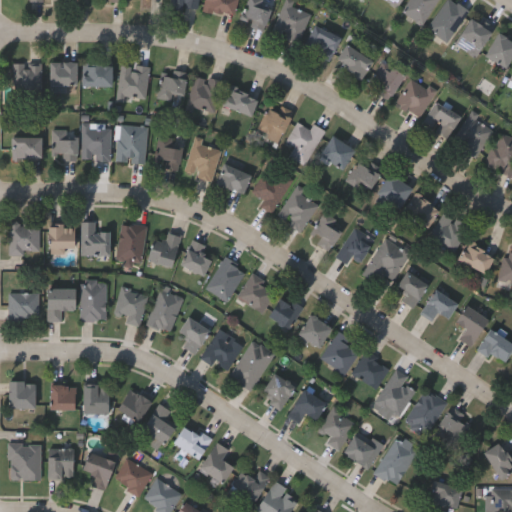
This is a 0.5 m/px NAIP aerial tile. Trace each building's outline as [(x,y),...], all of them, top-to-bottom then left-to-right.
[(197,0),(197,8),(171,7),(171,0),(197,0)] [(202,10),(203,0),(234,0),(232,15),(202,10)] [(260,0),(272,10),(255,28),(237,12),(247,0),(260,0)] [(403,0),(384,0),(397,9),(403,0)] [(400,11),(407,0),(436,0),(420,24),(400,11)] [(446,42),(425,28),(443,0),(450,0),(466,10),(446,42)] [(270,33),(282,1),(309,11),(298,43),(270,33)] [(452,41),(470,17),(490,32),(472,56),(452,41)] [(339,39),(326,60),(305,47),(318,26),(339,39)] [(511,52),(504,67),(483,55),(496,32),(511,41),(511,52)] [(359,79),(332,62),(344,43),(371,60),(359,79)] [(388,95),(367,81),(382,60),(402,75),(388,95)] [(74,61),(74,86),(63,86),(63,90),(47,90),(47,61),(74,61)] [(109,63),(109,86),(80,85),(81,62),(109,63)] [(39,63),(39,94),(11,94),(11,63),(39,63)] [(146,98),(117,97),(118,64),(147,65),(146,98)] [(184,70),(183,98),(157,97),(158,69),(184,70)] [(213,114),(185,108),(192,74),(220,80),(213,114)] [(416,118),(393,103),(410,77),(433,91),(416,118)] [(256,95),(248,115),(220,105),(227,85),(256,95)] [(460,115),(444,136),(421,119),(437,98),(460,115)] [(275,141),(254,129),(268,103),(290,115),(275,141)] [(451,141),(469,113),(493,128),(474,156),(451,141)] [(302,165),(287,155),(293,146),(283,140),(295,120),(307,128),(311,122),(324,130),(302,165)] [(79,160),(79,123),(109,123),(109,160),(79,160)] [(143,162),(116,161),(117,124),(145,125),(143,162)] [(74,129),(74,160),(50,160),(50,129),(74,129)] [(163,169),(161,158),(158,159),(154,137),(175,133),(181,166),(163,169)] [(511,136),(511,174),(485,168),(493,133),(511,136)] [(340,169),(317,153),(330,134),(353,150),(340,169)] [(10,158),(10,135),(39,135),(39,158),(10,158)] [(219,148),(211,180),(183,173),(192,136),(202,139),(201,144),(219,148)] [(344,177),(359,157),(379,171),(365,192),(344,177)] [(214,183),(221,163),(248,172),(242,192),(214,183)] [(251,192),(262,171),(272,176),(275,170),(290,179),(270,214),(258,207),(263,198),(251,192)] [(396,208),(374,192),(387,173),(410,188),(396,208)] [(302,189),(299,194),(316,204),(299,231),(275,216),(295,184),(302,189)] [(401,214),(411,193),(437,206),(427,226),(401,214)] [(314,241),(308,238),(320,211),(342,222),(328,251),(312,243),(314,241)] [(466,225),(451,254),(427,240),(442,212),(466,225)] [(6,253),(6,221),(37,221),(37,253),(6,253)] [(93,221),(93,231),(107,231),(107,255),(79,255),(79,221),(93,221)] [(141,261),(116,260),(118,223),(143,225),(141,261)] [(63,253),(46,253),(46,224),(71,224),(71,248),(63,248),(63,253)] [(334,256),(354,224),(373,237),(353,268),(334,256)] [(179,236),(170,267),(145,260),(151,238),(163,241),(166,232),(179,236)] [(391,280),(379,273),(373,282),(360,274),(383,237),(408,253),(391,280)] [(202,275),(179,266),(189,239),(204,245),(200,256),(208,258),(202,275)] [(455,259),(464,242),(492,256),(483,273),(455,259)] [(504,250),(511,252),(511,281),(496,277),(504,250)] [(245,270),(225,301),(203,287),(223,256),(245,270)] [(425,288),(408,306),(401,298),(405,294),(394,284),(407,270),(425,288)] [(259,313),(235,297),(250,273),(275,290),(259,313)] [(104,320),(79,320),(79,280),(104,280),(104,320)] [(147,295),(137,325),(124,321),(126,315),(112,311),(120,287),(147,295)] [(44,288),(72,288),(72,309),(60,309),(60,320),(44,320),(44,288)] [(168,332),(145,323),(158,288),(181,297),(168,332)] [(436,311),(431,320),(418,312),(433,289),(455,303),(446,318),(436,311)] [(7,292),(37,292),(37,319),(7,319),(7,292)] [(265,316),(280,293),(301,307),(287,330),(265,316)] [(486,319),(469,346),(457,338),(464,328),(452,321),(463,304),(486,319)] [(293,334),(309,313),(329,328),(314,349),(293,334)] [(207,330),(192,353),(181,346),(186,338),(176,331),(186,316),(207,330)] [(511,347),(499,364),(475,346),(489,328),(511,345),(511,347)] [(213,361),(209,365),(197,355),(219,329),(242,348),(223,370),(213,361)] [(360,347),(343,375),(318,359),(335,331),(360,347)] [(272,352),(251,390),(228,378),(249,340),(272,352)] [(388,366),(374,388),(350,372),(364,350),(388,366)] [(401,383),(413,391),(394,421),(370,407),(394,368),(406,376),(401,383)] [(278,409),(257,395),(272,372),(293,386),(278,409)] [(6,381),(33,381),(33,408),(6,408),(6,381)] [(47,408),(47,383),(73,383),(73,408),(47,408)] [(80,413),(80,383),(106,383),(106,413),(80,413)] [(304,413),(297,423),(284,414),(305,386),(325,402),(312,419),(304,413)] [(114,408),(128,387),(149,401),(135,422),(114,408)] [(445,403),(422,435),(401,420),(425,388),(445,403)] [(140,428),(157,403),(169,411),(165,418),(174,424),(162,443),(140,428)] [(449,405),(469,418),(455,438),(436,425),(449,405)] [(325,443),(329,435),(318,429),(329,407),(354,421),(338,450),(325,443)] [(171,443),(182,424),(208,438),(197,458),(171,443)] [(365,468),(340,452),(353,433),(378,450),(365,468)] [(371,472),(397,434),(418,448),(393,486),(371,472)] [(231,467),(220,482),(197,467),(214,441),(226,449),(220,459),(231,467)] [(483,450),(498,442),(505,456),(510,453),(511,457),(511,471),(497,479),(483,450)] [(38,479),(7,479),(7,443),(38,443),(38,479)] [(46,478),(46,455),(55,455),(55,448),(71,448),(71,478),(46,478)] [(113,461),(103,488),(91,483),(93,476),(79,471),(87,451),(113,461)] [(112,484),(122,459),(150,470),(140,495),(112,484)] [(252,478),(256,470),(267,476),(254,500),(230,487),(239,471),(252,478)] [(159,511),(140,499),(155,477),(180,494),(167,511),(159,511)] [(454,509),(426,502),(432,480),(460,487),(454,509)] [(287,511),(253,511),(252,511),(273,481),(297,498),(287,511)] [(511,511),(485,511),(485,488),(511,488),(511,511)] [(174,511),(180,501),(201,511),(174,511)]
